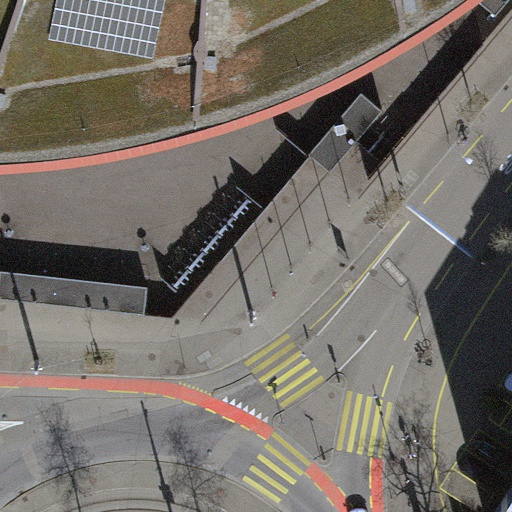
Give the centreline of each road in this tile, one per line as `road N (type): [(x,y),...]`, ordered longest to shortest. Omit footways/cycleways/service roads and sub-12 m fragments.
road 1 (tertiary): [(511,158),(278,471)]
road 2 (tertiary): [(278,471),(219,436),(165,422),(134,421),(45,443)]
